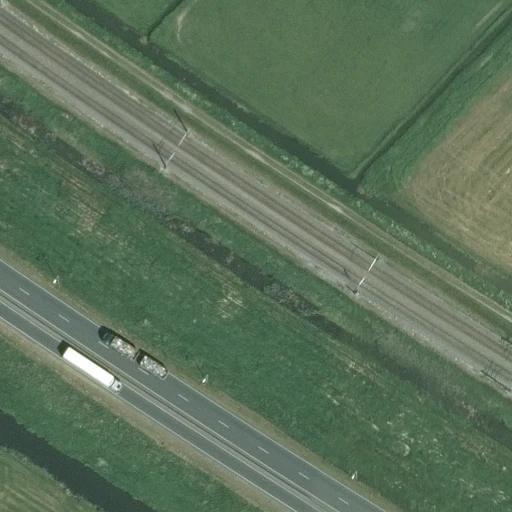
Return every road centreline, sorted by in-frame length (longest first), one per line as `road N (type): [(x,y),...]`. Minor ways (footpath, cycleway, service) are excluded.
road 1 (trunk): [(362,511),(0,275)]
road 2 (trunk): [(0,309),(307,511)]
